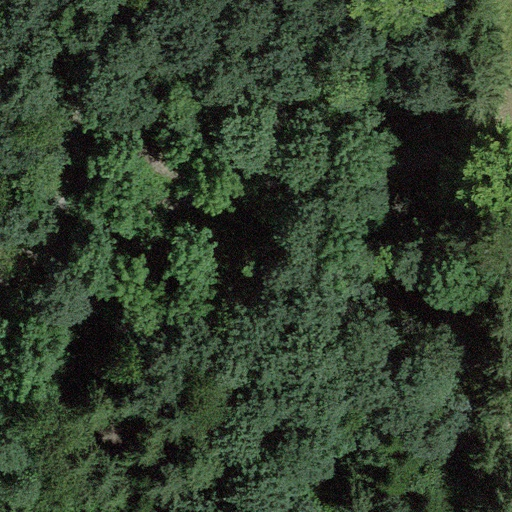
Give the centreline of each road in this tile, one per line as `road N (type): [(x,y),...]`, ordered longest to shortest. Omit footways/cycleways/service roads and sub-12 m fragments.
road 1 (track): [(40,247),(265,170),(511,152)]
road 2 (track): [(68,0),(88,85),(40,247)]
